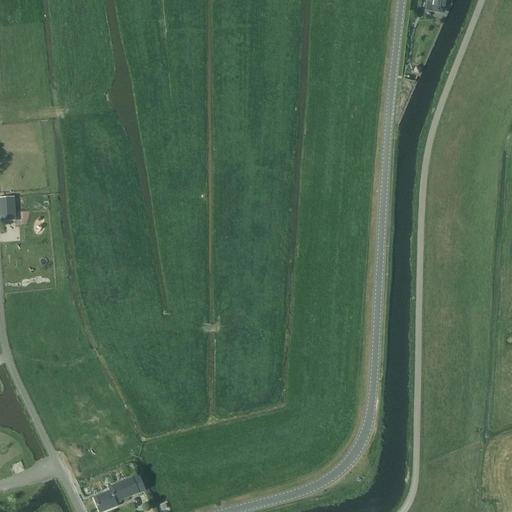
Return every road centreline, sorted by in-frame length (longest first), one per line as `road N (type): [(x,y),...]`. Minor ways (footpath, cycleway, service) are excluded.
road 1 (residential): [(230,511),(329,478),(368,422),(401,0)]
road 2 (residential): [(402,511),(415,480),(425,169),(482,0)]
